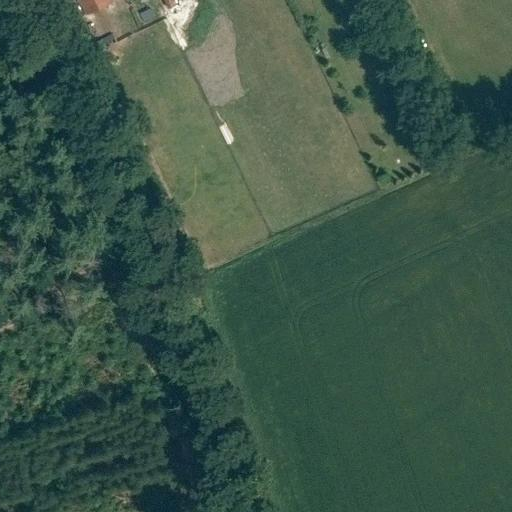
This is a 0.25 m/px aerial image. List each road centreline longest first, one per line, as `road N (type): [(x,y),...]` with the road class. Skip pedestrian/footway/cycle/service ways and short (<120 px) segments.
road 1 (track): [(95,267),(204,450),(226,511)]
road 2 (track): [(0,49),(95,267)]
